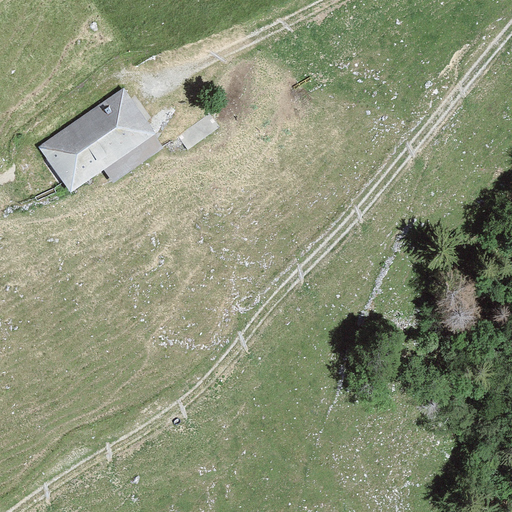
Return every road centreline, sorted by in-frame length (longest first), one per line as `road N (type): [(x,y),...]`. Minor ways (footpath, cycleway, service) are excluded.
road 1 (track): [(511,31),(190,404),(19,511)]
road 2 (track): [(169,81),(328,0)]
